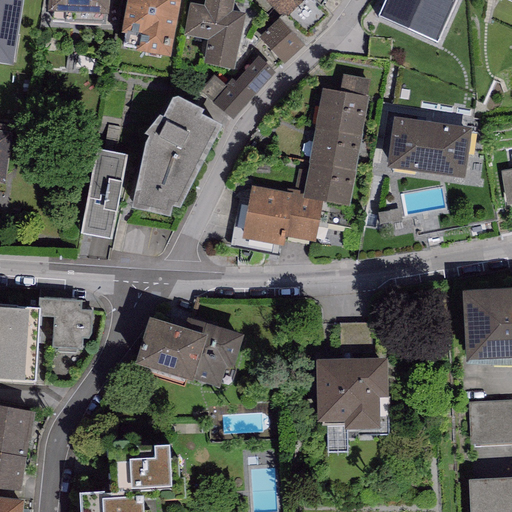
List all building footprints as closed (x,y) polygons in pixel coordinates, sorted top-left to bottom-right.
[(24,0),(0,0),(0,72),(13,75),(24,0)] [(109,0),(48,0),(48,19),(108,23),(109,0)] [(181,0),(128,0),(121,41),(125,41),(123,52),(137,54),(136,58),(170,65),(181,0)] [(234,3),(218,0),(205,0),(204,10),(190,7),(184,40),(208,44),(203,69),(234,75),(244,17),(232,15),(234,3)] [(260,0),(280,19),(306,45),(307,45),(330,21),(321,12),(308,0),(260,0)] [(308,0),(321,12),(329,0),(334,0),(335,0),(308,0)] [(458,0),(388,0),(378,24),(436,51),(458,0)] [(306,45),(280,19),(257,42),(284,68),(306,45)] [(215,78),(200,95),(231,124),(276,77),(258,60),(234,85),(232,83),(226,88),(215,78)] [(321,93),(314,134),(361,141),(368,101),(321,93)] [(176,104),(172,106),(162,125),(159,123),(144,143),(149,145),(145,151),(131,217),(170,225),(172,214),(179,216),(222,132),(200,121),(203,117),(176,104)] [(394,122),(388,173),(465,184),(471,133),(394,122)] [(314,134),(308,168),(355,176),(361,141),(314,134)] [(0,189),(4,190),(11,137),(0,135),(0,189)] [(111,245),(126,161),(97,154),(80,239),(111,245)] [(349,210),(355,176),(308,168),(304,194),(303,203),(322,206),(349,210)] [(511,171),(500,173),(506,209),(511,208),(511,171)] [(292,197),(251,189),(241,244),(284,252),(286,241),(294,197),(292,197)] [(315,246),(322,206),(303,203),(304,194),(292,192),(292,197),(294,197),(286,241),(315,246)] [(511,296),(462,299),(466,370),(511,368),(511,296)] [(82,305),(38,304),(39,318),(39,322),(55,322),(51,357),(75,358),(76,355),(82,355),(82,344),(88,345),(92,338),(93,314),(81,314),(82,305)] [(0,391),(23,393),(23,389),(35,390),(39,322),(39,318),(0,315),(0,391)] [(198,341),(148,325),(133,374),(190,392),(192,386),(220,395),(226,373),(232,375),(243,341),(202,329),(198,341)] [(387,364),(315,365),(316,428),(344,427),(344,436),(388,436),(387,364)] [(511,403),(468,405),(470,449),(511,446),(511,403)] [(36,416),(0,409),(0,498),(19,502),(36,416)] [(132,447),(108,449),(111,503),(104,503),(104,500),(79,501),(79,511),(142,511),(143,508),(160,507),(160,508),(184,507),(183,486),(179,486),(178,468),(169,468),(169,452),(132,454),(132,447)] [(511,511),(511,483),(468,485),(469,511),(511,511)] [(23,511),(24,504),(0,501),(0,511),(23,511)]
